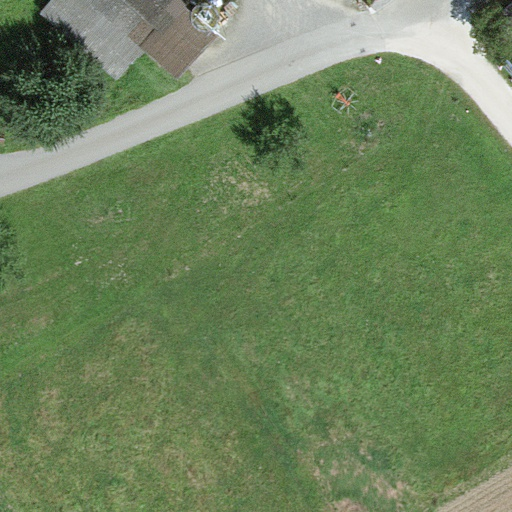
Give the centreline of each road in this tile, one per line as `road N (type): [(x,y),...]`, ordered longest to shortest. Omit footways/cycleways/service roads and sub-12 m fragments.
road 1 (residential): [(429,29),(371,27),(0,169)]
road 2 (track): [(511,117),(429,29)]
